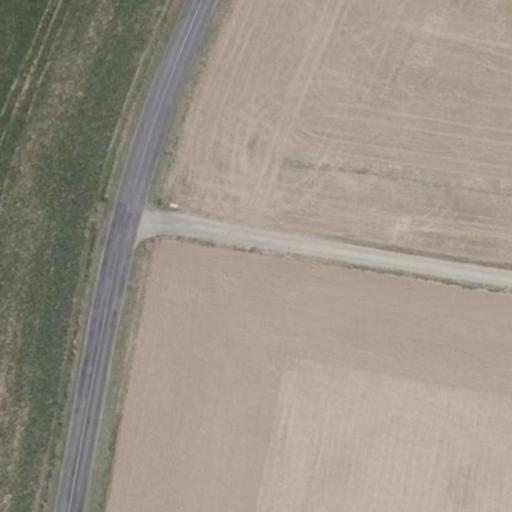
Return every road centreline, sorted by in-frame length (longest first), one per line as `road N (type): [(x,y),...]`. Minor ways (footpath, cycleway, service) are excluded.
road 1 (tertiary): [(206,0),(131,219),(74,511)]
road 2 (track): [(131,219),(511,282)]
